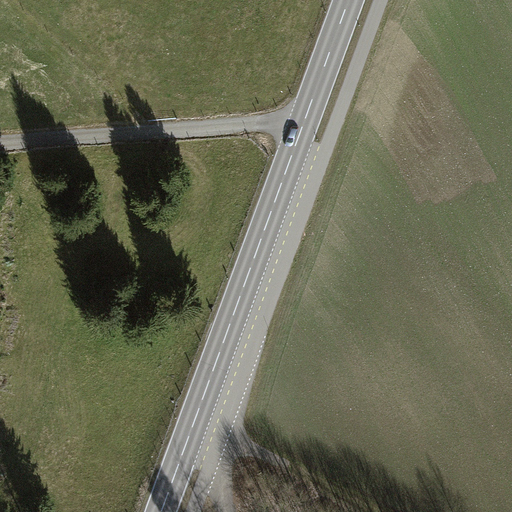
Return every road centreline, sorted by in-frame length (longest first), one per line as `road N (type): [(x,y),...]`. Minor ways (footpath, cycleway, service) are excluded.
road 1 (secondary): [(349,0),(162,511)]
road 2 (track): [(304,121),(0,142)]
